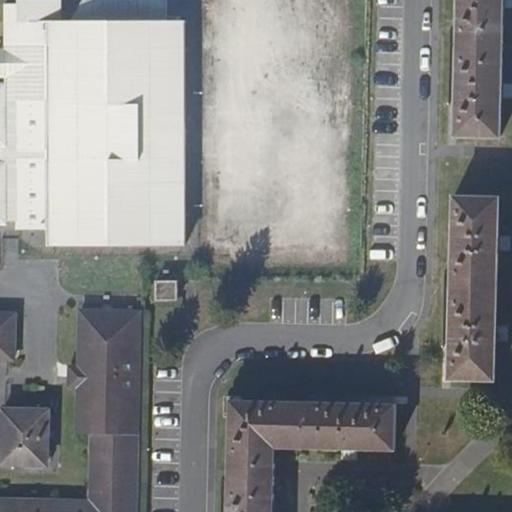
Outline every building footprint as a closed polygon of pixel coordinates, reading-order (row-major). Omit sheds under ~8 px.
[(185,168),(185,108),(185,71),(184,29),(184,21),(167,20),(166,0),(82,0),(77,20),(64,20),(64,0),(20,0),(21,4),(7,4),(7,48),(6,77),(6,83),(0,82),(0,223),(7,224),(8,220),(18,220),(18,228),(48,228),(48,245),(67,245),(115,245),(163,245),(184,244),(185,226),(185,168)] [(501,136),(503,0),(457,0),(455,135),(501,136)] [(238,130),(237,90),(211,91),(213,131),(238,130)] [(367,177),(391,178),(392,168),(368,166),(367,177)] [(499,253),(500,197),(454,196),(453,274),(451,377),(497,378),(499,253)] [(178,301),(179,283),(154,283),(154,301),(178,301)] [(77,361),(76,384),(75,429),(90,430),(88,499),(0,496),(0,511),(134,511),(139,349),(132,349),(133,308),(78,307),(77,361)] [(0,356),(14,357),(14,310),(0,310),(0,356)] [(66,384),(76,384),(77,361),(66,361),(66,384)] [(274,444),(292,444),(396,446),(397,403),(230,399),(227,511),(272,511),(274,479),(274,444)] [(45,462),(46,408),(1,407),(0,461),(45,462)]
